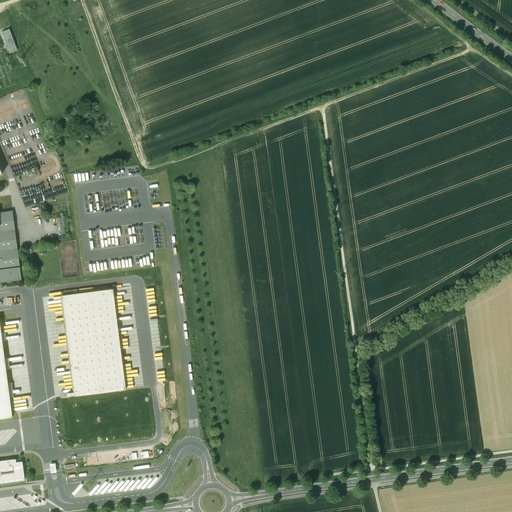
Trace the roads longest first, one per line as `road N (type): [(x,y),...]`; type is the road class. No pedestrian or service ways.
road 1 (track): [(370,468),(322,104)]
road 2 (secondary): [(230,499),(511,460)]
road 3 (track): [(230,485),(511,448)]
road 4 (track): [(356,357),(511,265)]
road 5 (track): [(144,166),(81,0)]
